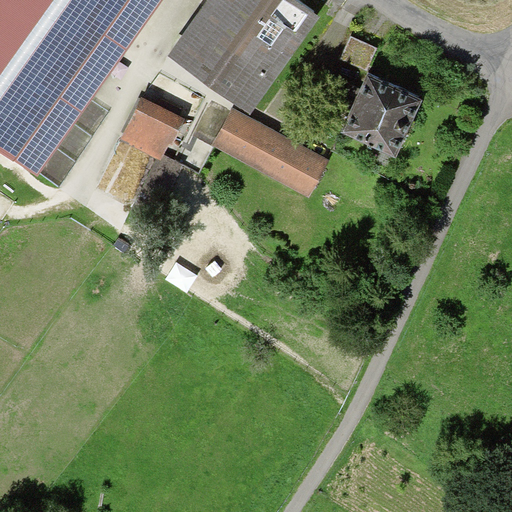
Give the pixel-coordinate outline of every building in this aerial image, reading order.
[(0,0),(0,148),(37,174),(66,133),(64,131),(116,59),(118,61),(130,43),(128,42),(157,0),(0,0)] [(259,68),(268,73),(311,12),(294,0),(210,0),(172,54),(236,100),(259,68)] [(358,90),(350,86),(340,107),(348,111),(341,127),(367,139),(365,142),(369,144),(370,141),(392,151),(418,97),(366,73),(358,90)] [(122,134),(160,153),(173,125),(135,107),(122,134)] [(306,191),(322,163),(230,113),(214,141),(306,191)]
